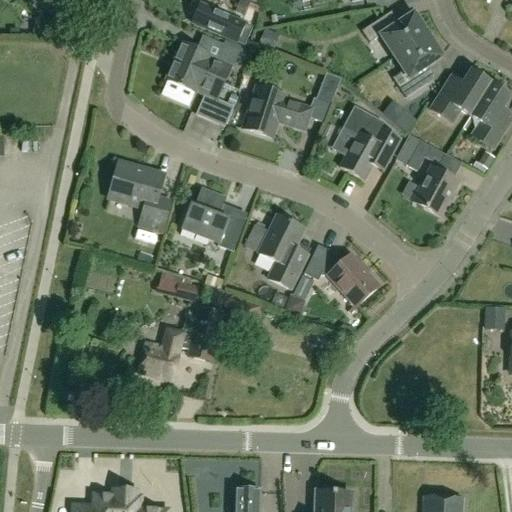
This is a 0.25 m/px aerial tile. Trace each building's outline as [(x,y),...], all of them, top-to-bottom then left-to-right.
[(257,0),(239,0),(234,13),(243,17),(249,2),(256,5),(257,0)] [(225,39),(246,48),(251,36),(235,30),(238,24),(232,22),(199,7),(191,25),(224,40),(225,39)] [(387,64),(427,38),(421,29),(424,26),(417,16),(414,18),(413,16),(391,30),(383,18),(361,33),(369,45),(379,38),(393,60),(387,64),(387,63),(387,64)] [(47,28),(33,18),(32,40),(47,40),(47,28)] [(272,49),(277,37),(264,32),(259,44),(272,49)] [(427,38),(387,64),(387,65),(388,64),(394,60),(402,73),(392,80),(405,100),(427,85),(420,74),(441,59),(440,58),(443,55),(436,45),(433,47),(427,38)] [(181,46),(173,65),(223,86),(230,70),(231,70),(239,54),(220,46),(214,60),(181,46)] [(239,54),(236,61),(243,64),(248,54),(240,50),(239,54)] [(223,86),(173,65),(166,83),(194,95),(195,94),(203,97),(195,117),(224,130),(233,109),(216,102),(223,86)] [(460,132),(490,86),(470,73),(462,86),(450,78),(429,112),(451,126),(460,113),(469,119),(461,131),(460,131),(460,132)] [(330,107),(340,81),(325,76),(315,102),(330,107)] [(511,99),(490,86),(460,132),(461,133),(461,132),(469,119),(472,121),(475,131),(470,138),(493,153),(511,122),(511,117),(503,112),(511,99)] [(303,133),(310,112),(283,103),(285,98),(255,89),(241,131),(271,141),(276,125),(303,133)] [(226,106),(233,109),(237,99),(230,97),(226,106)] [(400,141),(380,130),(383,124),(353,108),(343,127),(357,135),(339,169),(363,183),(376,159),(387,165),(400,141)] [(404,133),(414,121),(402,111),(392,123),(404,133)] [(9,131),(10,152),(37,151),(36,130),(9,131)] [(424,160),(438,167),(443,157),(419,144),(407,138),(394,161),(417,173),(424,160)] [(484,154),(477,165),(486,171),(493,160),(484,154)] [(162,235),(170,204),(156,200),(162,178),(118,166),(108,200),(143,210),(138,228),(162,235)] [(411,204),(439,219),(458,184),(430,169),(411,204)] [(232,255),(245,220),(221,211),(225,200),(200,191),(193,209),(189,207),(180,231),(218,246),(216,249),(232,255)] [(290,292),(306,258),(293,252),(303,232),(276,218),(257,256),(275,265),(267,281),(290,292)] [(355,310),(377,290),(349,258),(340,266),(331,255),(317,248),(303,276),(317,283),(321,275),(327,278),(355,310)] [(223,282),(206,276),(203,286),(219,292),(223,282)] [(296,287),(308,293),(312,284),(301,278),(296,287)] [(178,283),(173,300),(192,306),(197,290),(178,283)] [(284,313),(299,318),(302,308),(300,302),(289,299),(284,313)] [(137,375),(172,383),(178,356),(177,355),(178,350),(188,352),(187,359),(210,364),(221,316),(198,310),(191,339),(165,333),(161,350),(144,346),(137,375)] [(485,326),(502,326),(503,311),(486,311),(485,326)] [(436,320),(436,351),(462,351),(462,320),(436,320)] [(258,511),(260,492),(234,492),(233,511),(258,511)] [(349,511),(350,496),(316,495),(315,511),(349,511)] [(135,511),(136,502),(90,499),(88,511),(135,511)] [(461,511),(462,501),(423,499),(422,511),(461,511)]
